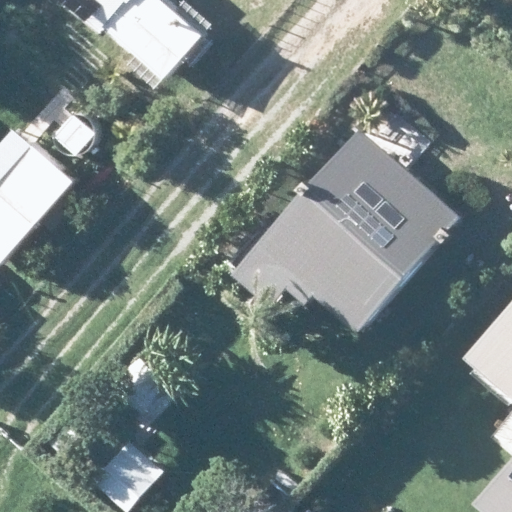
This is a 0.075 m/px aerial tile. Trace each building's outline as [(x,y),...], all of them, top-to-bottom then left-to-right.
[(197,0),(92,0),(179,75),(225,23),(197,0)] [(0,152),(0,254),(9,263),(88,173),(28,121),(0,152)] [(368,129),(246,271),(280,300),(296,281),(315,298),(324,288),(369,327),(467,213),(368,129)] [(511,511),(511,314),(472,359),(511,393),(511,469),(482,503),(492,511),(511,511)] [(152,358),(110,404),(142,433),(184,388),(152,358)] [(284,471),(270,489),(284,499),(297,481),(284,471)]
